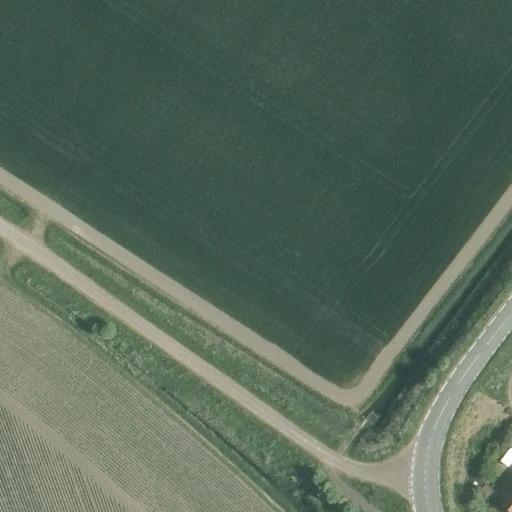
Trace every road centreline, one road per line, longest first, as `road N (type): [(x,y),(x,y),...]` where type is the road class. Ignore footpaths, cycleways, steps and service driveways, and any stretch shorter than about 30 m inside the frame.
road 1 (unclassified): [(0,226),(333,460),(420,476)]
road 2 (secondary): [(420,476),(441,411),(511,312)]
